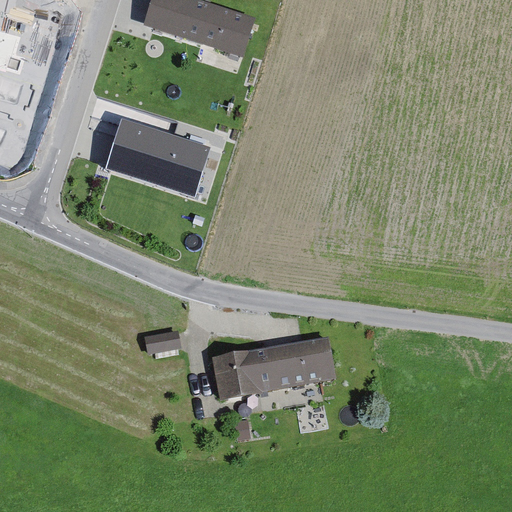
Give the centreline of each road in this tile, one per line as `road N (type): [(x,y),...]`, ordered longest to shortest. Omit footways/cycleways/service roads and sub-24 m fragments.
road 1 (unclassified): [(37,214),(67,236),(205,292),(511,333)]
road 2 (residential): [(37,214),(107,0)]
